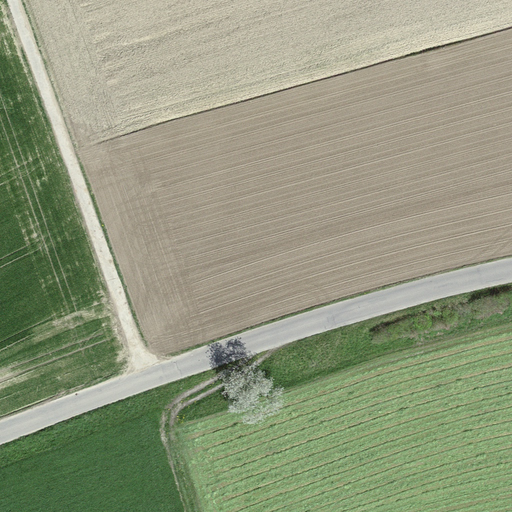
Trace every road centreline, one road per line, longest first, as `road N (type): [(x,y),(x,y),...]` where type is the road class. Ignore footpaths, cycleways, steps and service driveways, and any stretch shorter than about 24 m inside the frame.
road 1 (unclassified): [(511,270),(149,374),(0,434)]
road 2 (track): [(149,374),(12,0)]
